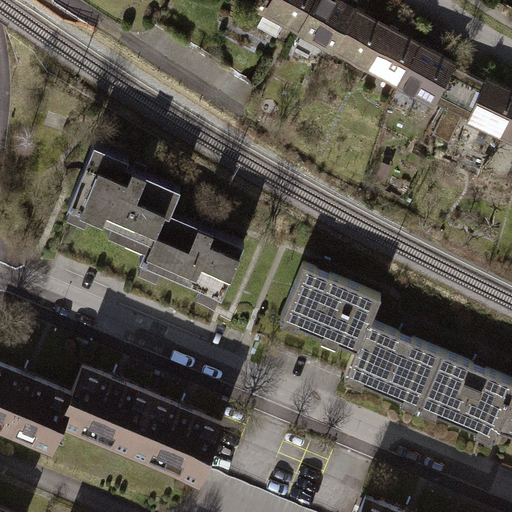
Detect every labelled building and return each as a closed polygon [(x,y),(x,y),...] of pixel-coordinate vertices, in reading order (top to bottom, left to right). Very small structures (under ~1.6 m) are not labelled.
[(322,0),(262,0),(257,11),(272,18),(274,14),(306,31),(322,0)] [(363,4),(354,0),(322,0),(306,31),(340,49),(363,4)] [(396,22),(363,4),(340,49),(373,67),(396,22)] [(248,109),(267,79),(156,11),(138,41),(248,109)] [(430,40),(396,22),(373,67),(406,85),(430,40)] [(463,58),(430,40),(406,85),(440,103),(441,100),(459,65),(463,58)] [(473,116),(490,80),(459,65),(441,100),(473,116)] [(511,121),(511,83),(493,75),(490,80),(473,116),(468,126),(502,142),(505,136),(511,121)] [(493,145),(479,138),(473,152),(486,158),(493,145)] [(79,205),(150,234),(154,236),(166,207),(171,209),(181,185),(125,162),(128,156),(94,142),(70,201),(79,205)] [(150,234),(79,205),(61,248),(132,278),(140,257),(150,234)] [(140,257),(223,291),(245,240),(171,209),(166,207),(154,236),(150,234),(140,257)] [(223,291),(140,257),(132,278),(128,287),(210,321),(223,291)] [(307,262),(284,316),(359,347),(372,316),(381,293),(307,262)] [(275,339),(349,370),(359,347),(284,316),(275,339)] [(359,347),(349,370),(424,401),(446,347),(372,316),(359,347)] [(511,374),(446,347),(424,401),(498,432),(502,424),(511,398),(511,374)] [(0,422),(52,444),(63,417),(75,390),(0,358),(0,422)] [(63,417),(131,445),(154,391),(86,363),(75,390),(63,417)] [(154,391),(131,445),(202,474),(224,420),(154,391)] [(511,398),(502,424),(511,427),(511,398)] [(363,511),(410,511),(370,495),(363,511)] [(0,511),(11,511),(0,503),(0,511)]
